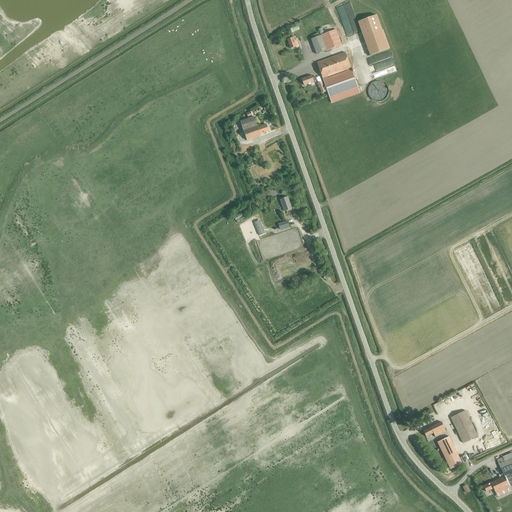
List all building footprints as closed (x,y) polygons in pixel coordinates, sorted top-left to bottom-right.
[(358,22),(370,56),(389,49),(376,15),(358,22)] [(327,51),(342,45),(336,30),(321,35),(320,36),(318,32),(311,35),(312,39),(311,39),(317,54),(327,51)] [(297,40),(295,40),(294,37),(287,40),(291,49),(299,46),(297,40)] [(317,63),(323,79),(351,68),(345,52),(317,63)] [(372,67),(395,59),(394,54),(370,62),(372,67)] [(378,66),(373,68),(375,74),(386,70),(384,65),(378,67),(378,66)] [(360,93),(351,69),(323,79),(326,87),(327,91),(331,103),(360,93)] [(316,76),(312,78),(312,76),(302,79),(304,85),(317,81),(316,76)] [(374,100),(378,100),(382,100),(385,97),(387,94),(388,90),(387,86),(385,83),(381,81),(378,80),(374,81),(370,83),(368,87),(368,91),(369,94),(371,98),(374,100)] [(324,87),(322,83),(318,84),(322,93),(327,91),(326,87),(324,87)] [(260,124),(256,125),(253,117),(240,121),(247,140),(261,136),(260,134),(269,131),(266,124),(261,126),(260,124)] [(280,200),(284,211),(291,209),(286,197),(280,200)] [(257,221),(254,222),(259,235),(265,233),(264,230),(261,231),(257,221)] [(287,221),(278,224),(280,230),(289,227),(287,221)] [(307,242),(278,251),(283,267),(297,262),(300,270),(315,265),(307,242)] [(450,418),(463,443),(478,436),(465,411),(450,418)] [(433,433),(435,437),(446,432),(441,422),(423,431),(426,437),(433,433)] [(462,464),(449,437),(438,442),(451,469),(462,464)] [(511,455),(497,462),(502,475),(510,487),(511,485),(511,455)] [(504,477),(483,486),(486,491),(494,488),(495,492),(508,487),(504,477)]
